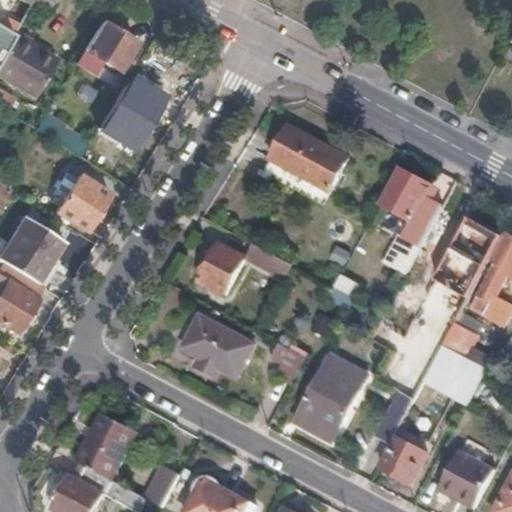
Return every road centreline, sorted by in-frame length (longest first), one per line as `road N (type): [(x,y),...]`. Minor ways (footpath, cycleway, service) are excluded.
road 1 (residential): [(262,41),(80,344)]
road 2 (residential): [(80,344),(385,511)]
road 3 (primary): [(262,41),(511,175)]
road 4 (residential): [(80,344),(0,472)]
